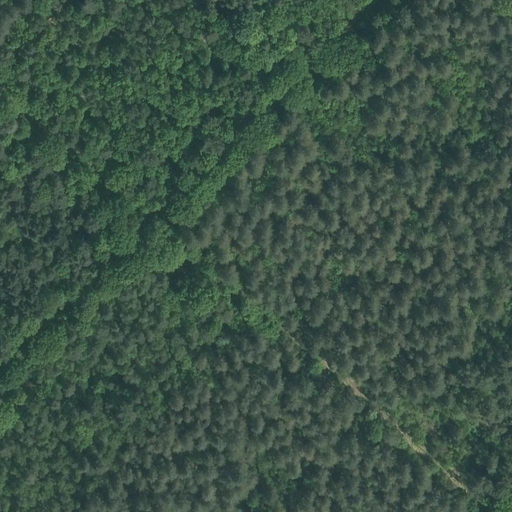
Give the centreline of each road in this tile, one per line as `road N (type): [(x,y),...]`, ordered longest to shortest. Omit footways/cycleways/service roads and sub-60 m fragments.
road 1 (track): [(487,504),(0,82)]
road 2 (track): [(0,354),(362,0)]
